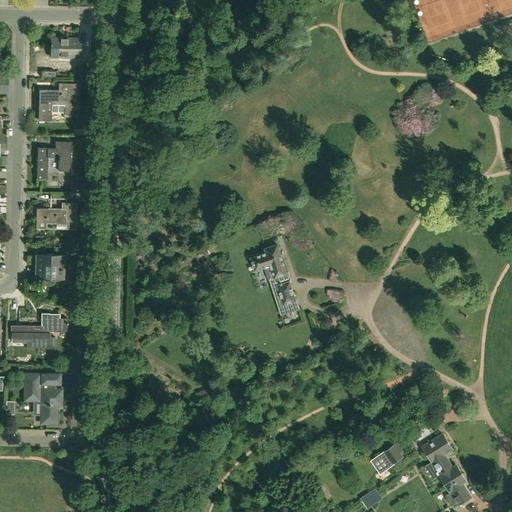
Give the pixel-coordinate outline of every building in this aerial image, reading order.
[(50,57),(79,57),(80,38),(51,38),(50,57)] [(51,121),(51,112),(64,113),(64,114),(78,115),(79,94),(76,94),(76,83),(58,83),(58,90),(39,90),(38,121),(51,121)] [(37,178),(47,179),(48,157),(58,157),(58,161),(59,161),(59,171),(70,171),(71,142),(55,141),(55,149),(48,149),(48,148),(37,148),(37,178)] [(86,191),(86,183),(78,183),(78,191),(86,191)] [(66,229),(76,230),(76,203),(62,203),(61,209),(48,209),(36,208),(36,222),(46,222),(46,224),(66,224),(66,229)] [(278,245),(272,246),(265,249),(267,253),(251,258),(255,271),(271,266),(275,277),(270,279),(277,301),(281,299),(286,313),(299,309),(296,300),(295,300),(290,282),(291,282),(288,273),(287,273),(278,245)] [(35,254),(34,279),(44,279),(53,279),(64,280),(65,255),(35,254)] [(81,310),(82,298),(68,298),(67,310),(81,310)] [(10,325),(10,334),(12,334),(12,339),(13,339),(13,338),(26,338),(26,348),(54,348),(54,337),(49,337),(49,332),(54,332),(67,332),(67,319),(59,318),(59,314),(42,314),(42,318),(42,326),(10,325)] [(57,420),(57,414),(57,405),(62,405),(62,389),(58,389),(58,374),(24,373),(23,401),(40,401),(40,419),(40,421),(43,424),(44,424),(52,425),(52,424),(54,424),(57,422),(57,420)] [(422,436),(416,427),(407,433),(413,442),(422,436)] [(430,481),(440,475),(450,491),(459,504),(471,497),(462,483),(466,481),(456,464),(453,466),(445,453),(452,449),(442,434),(423,446),(432,461),(422,468),(430,481)] [(403,451),(397,443),(384,453),(393,464),(402,458),(399,454),(403,451)]
